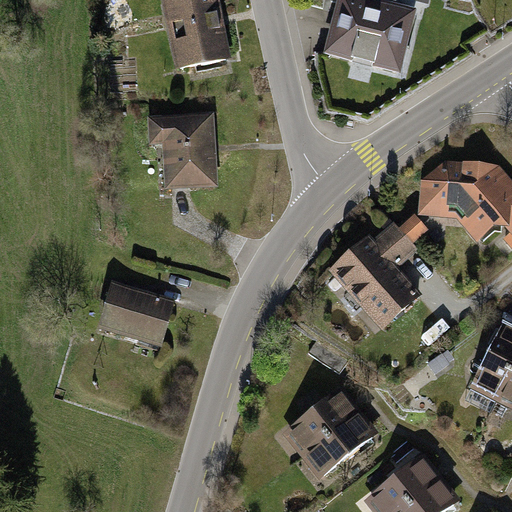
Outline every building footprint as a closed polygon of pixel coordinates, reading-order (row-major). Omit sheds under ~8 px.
[(226,0),(172,0),(190,81),(241,70),(226,0)] [(345,5),(329,60),(405,82),(421,26),(345,5)] [(150,119),(150,145),(166,144),(167,193),(215,192),(214,118),(150,119)] [(426,183),(424,216),(461,219),(476,236),(490,224),(505,225),(511,233),(511,188),(497,170),(447,166),(426,183)] [(369,242),(334,273),(382,327),(415,298),(391,270),(413,251),(393,229),(373,247),(369,242)] [(115,287),(103,332),(164,347),(175,302),(115,287)] [(511,331),(504,328),(474,386),(511,405),(511,331)] [(350,407),(293,446),(326,493),(383,455),(350,407)] [(458,511),(432,474),(376,511),(458,511)]
